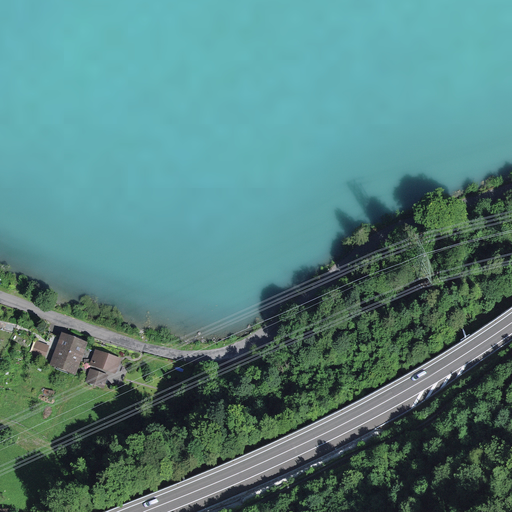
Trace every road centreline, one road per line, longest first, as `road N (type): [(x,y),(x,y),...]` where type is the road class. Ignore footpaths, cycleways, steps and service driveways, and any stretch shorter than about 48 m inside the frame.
road 1 (unclassified): [(511,195),(435,211),(268,342),(220,357),(136,345),(0,296)]
road 2 (trunk): [(155,511),(399,400),(511,327)]
road 3 (track): [(237,511),(450,405),(511,351)]
